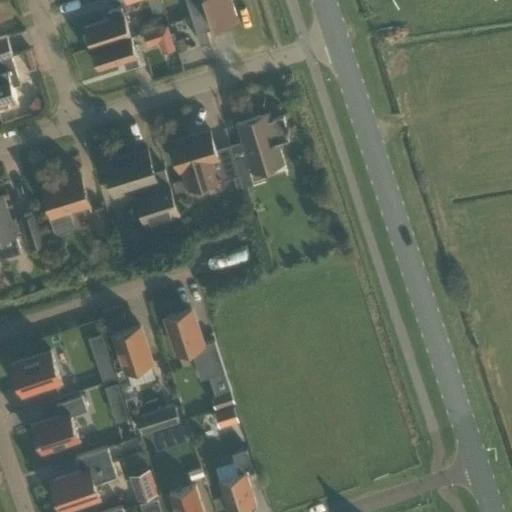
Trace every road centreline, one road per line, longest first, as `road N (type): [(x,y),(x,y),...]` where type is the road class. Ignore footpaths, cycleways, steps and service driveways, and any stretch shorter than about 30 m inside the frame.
road 1 (secondary): [(473,471),(331,44)]
road 2 (residential): [(84,123),(331,44)]
road 3 (residential): [(0,334),(186,273)]
road 4 (residential): [(84,123),(37,0)]
road 5 (residential): [(352,511),(473,471)]
